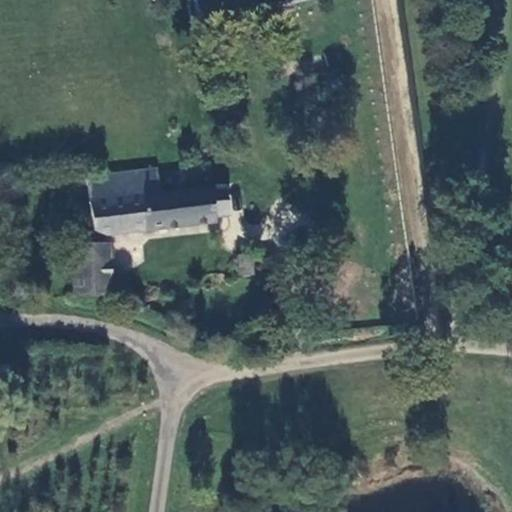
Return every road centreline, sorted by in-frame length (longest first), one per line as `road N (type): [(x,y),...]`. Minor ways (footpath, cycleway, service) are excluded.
road 1 (track): [(172,392),(430,353),(511,363)]
road 2 (track): [(172,392),(134,350),(0,332)]
road 3 (unclassified): [(156,511),(172,392)]
